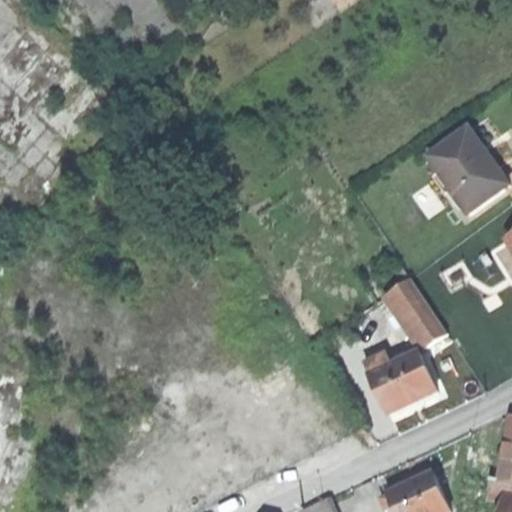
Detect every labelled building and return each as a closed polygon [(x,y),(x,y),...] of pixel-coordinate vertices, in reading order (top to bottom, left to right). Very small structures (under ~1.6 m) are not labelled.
[(430,156),(468,216),(505,192),(479,151),(485,147),(473,129),(430,156)] [(501,172),(485,147),(479,151),(505,192),(511,188),(501,172)] [(400,279),(409,292),(417,286),(409,274),(400,279)] [(394,301),(430,355),(453,340),(417,286),(409,292),(394,301)] [(369,370),(394,423),(420,410),(443,399),(423,359),(396,373),(390,360),(369,370)] [(397,507),(399,511),(451,511),(434,475),(411,485),(391,494),(392,497),(397,507)] [(494,480),(490,502),(505,505),(509,483),(504,482),(494,480)] [(388,511),(397,507),(392,497),(383,501),(388,511)] [(300,511),(331,511),(326,499),(300,511)] [(487,511),(504,511),(505,505),(490,502),(487,511)]
